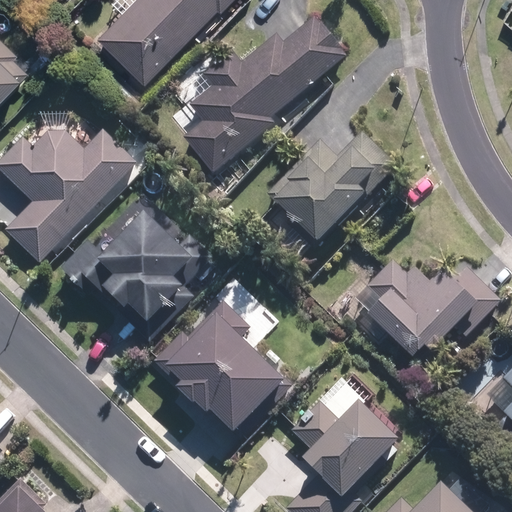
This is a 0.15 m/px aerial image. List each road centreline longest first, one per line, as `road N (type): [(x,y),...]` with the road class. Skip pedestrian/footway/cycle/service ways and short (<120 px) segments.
road 1 (residential): [(186,511),(0,322)]
road 2 (residential): [(438,0),(462,120),(511,208)]
